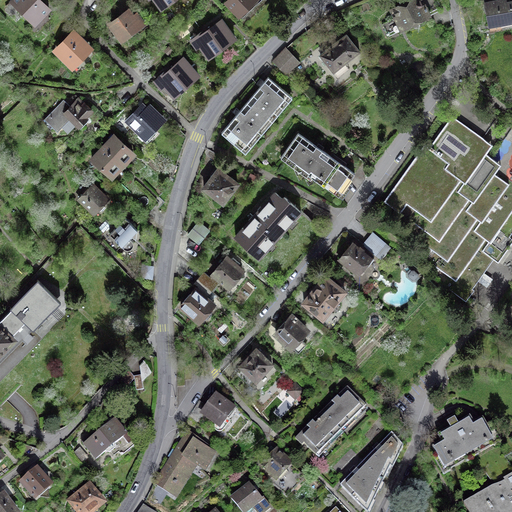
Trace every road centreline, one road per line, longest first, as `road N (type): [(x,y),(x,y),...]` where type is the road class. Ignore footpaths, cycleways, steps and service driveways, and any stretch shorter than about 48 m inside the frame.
road 1 (residential): [(454,0),(463,52),(457,65),(259,326),(160,438)]
road 2 (residential): [(506,281),(431,381),(382,511)]
road 3 (residential): [(163,340),(147,345),(59,439),(0,483)]
road 4 (residential): [(197,135),(166,249),(163,340)]
road 5 (residential): [(321,0),(225,91),(197,135)]
road 6 (residential): [(197,135),(83,22)]
